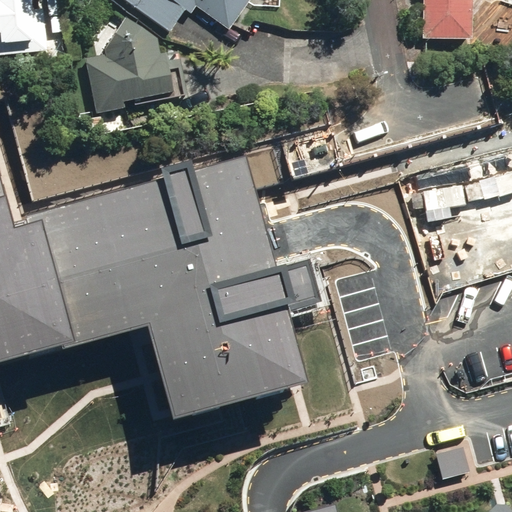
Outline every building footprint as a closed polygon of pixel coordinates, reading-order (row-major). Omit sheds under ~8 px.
[(0,0),(0,55),(58,50),(56,33),(68,32),(67,16),(51,18),(48,0),(37,0),(31,1),(30,0),(0,0)] [(124,0),(172,34),(190,9),(198,15),(202,8),(235,31),(257,0),(124,0)] [(428,0),(427,39),(479,41),(480,0),(428,0)] [(94,61),(101,109),(189,97),(183,52),(168,54),(165,37),(134,14),(110,45),(112,58),(94,61)] [(0,364),(149,325),(175,418),(297,384),(261,245),(240,166),(12,232),(0,189),(0,364)] [(350,511),(341,480),(275,499),(228,511),(350,511)]
